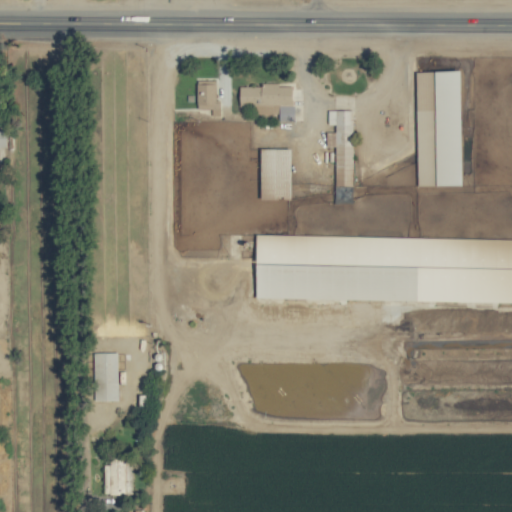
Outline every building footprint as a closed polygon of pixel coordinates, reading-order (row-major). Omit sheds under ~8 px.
[(216,99),(217,80),(197,80),(197,108),(212,109),(212,115),(221,115),(221,99),(216,99)] [(240,85),(240,106),(256,106),(256,113),(279,113),(280,120),(294,120),(294,84),(240,85)] [(261,197),(292,197),(293,148),(262,148),(261,197)] [(117,352),(93,352),(94,400),(118,399),(117,352)] [(104,461),(104,494),(132,494),(132,460),(104,461)]
